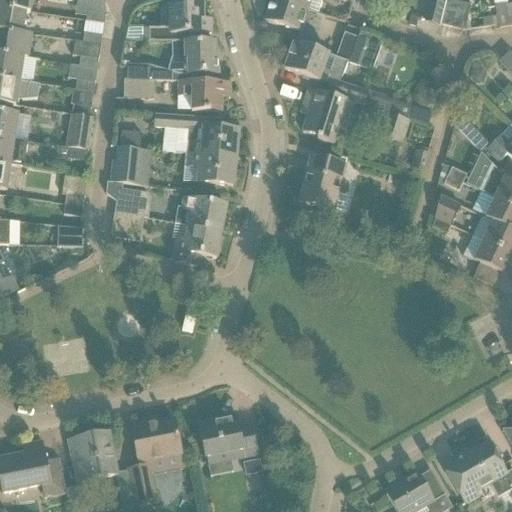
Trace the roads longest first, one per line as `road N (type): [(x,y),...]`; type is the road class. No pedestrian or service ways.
road 1 (unclassified): [(225,363),(268,148),(231,0)]
road 2 (residential): [(225,363),(182,392),(18,426)]
road 3 (residential): [(331,482),(511,392)]
road 4 (unclassified): [(331,482),(310,437),(225,363)]
